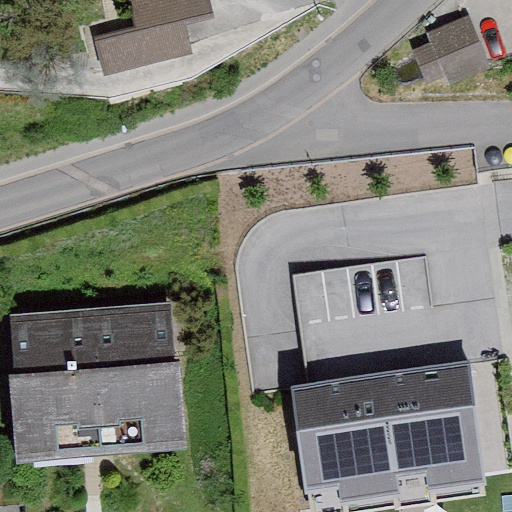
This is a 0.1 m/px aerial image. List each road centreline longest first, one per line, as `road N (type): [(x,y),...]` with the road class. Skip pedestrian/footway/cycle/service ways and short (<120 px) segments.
road 1 (residential): [(0,223),(200,151),(329,88)]
road 2 (residential): [(329,88),(393,125),(511,134)]
road 3 (residential): [(329,88),(424,0)]
